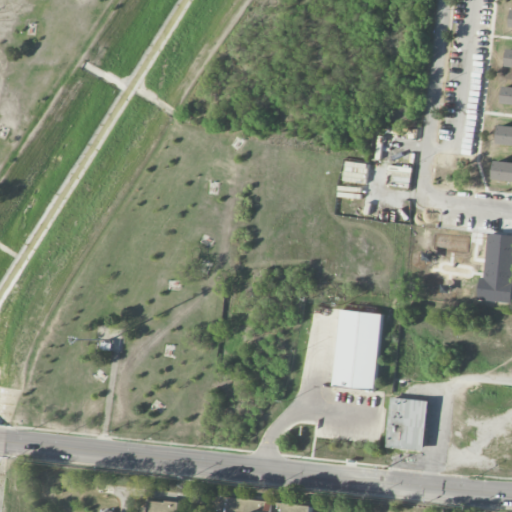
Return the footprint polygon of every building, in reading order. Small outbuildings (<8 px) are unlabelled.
[(504,86),(511,87),(511,105),(502,104),(504,86)] [(511,126),(500,125),(498,143),(511,144),(511,126)] [(496,161),(511,162),(511,180),(495,179),(496,161)] [(511,235),(487,233),(480,300),(511,303),(511,235)] [(342,310),(384,315),(375,390),(333,385),(342,310)] [(429,401),(391,398),(388,449),(426,451),(429,401)] [(148,511),(179,511),(180,502),(149,501),(148,511)] [(276,511),(277,502),(259,501),(258,511),(276,511)] [(314,511),(315,506),(278,503),(277,511),(314,511)]
